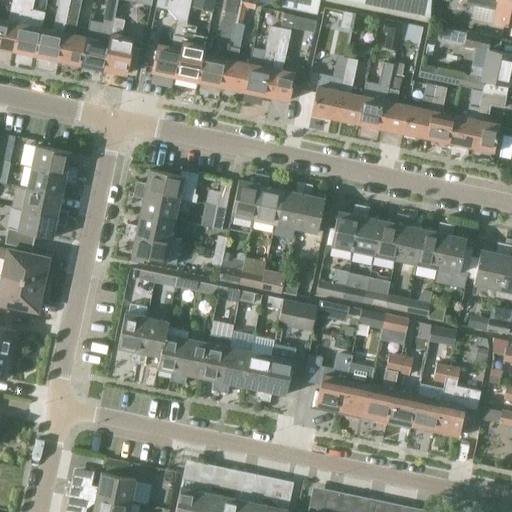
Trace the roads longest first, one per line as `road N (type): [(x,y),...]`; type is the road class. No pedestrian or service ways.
road 1 (residential): [(511,499),(60,402)]
road 2 (unclassified): [(511,200),(124,118)]
road 3 (unclassified): [(60,402),(124,118)]
road 4 (unclassified): [(124,118),(0,90)]
